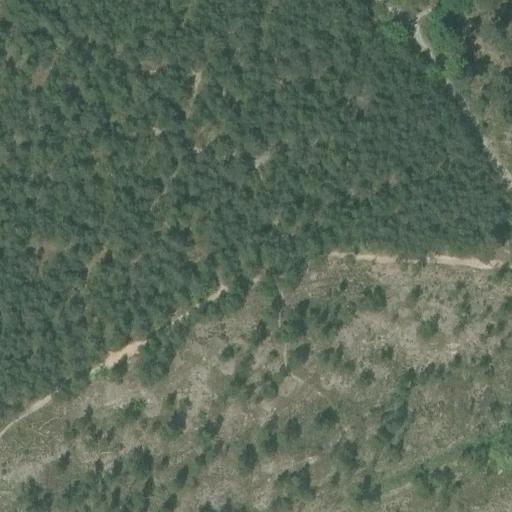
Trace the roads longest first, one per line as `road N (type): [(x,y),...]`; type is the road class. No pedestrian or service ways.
road 1 (track): [(511,178),(407,24),(381,0)]
road 2 (track): [(348,511),(511,432)]
